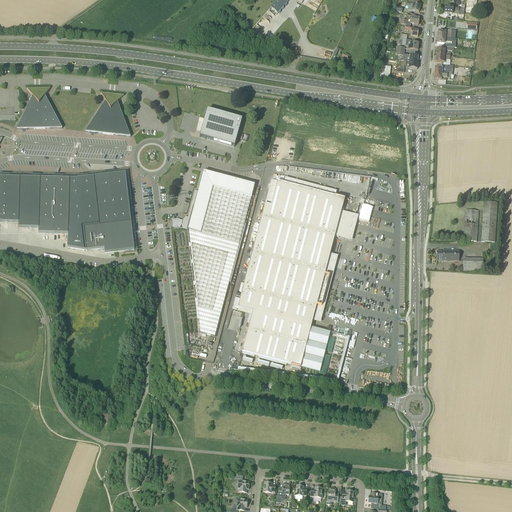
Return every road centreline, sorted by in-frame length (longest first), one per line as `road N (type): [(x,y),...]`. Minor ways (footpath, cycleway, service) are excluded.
road 1 (primary): [(417,98),(134,54),(0,46)]
road 2 (primary): [(0,59),(132,67),(414,111)]
road 3 (unclassified): [(404,404),(184,373),(175,359),(162,256)]
road 4 (unclassified): [(161,143),(168,117),(144,93),(0,82)]
road 5 (unclassified): [(0,242),(104,261),(162,256)]
road 6 (residential): [(253,511),(257,479),(267,473),(353,481),(360,511)]
road 7 (tertiary): [(416,395),(419,236)]
road 8 (unclassified): [(6,158),(136,163)]
road 9 (unclassified): [(137,149),(9,135)]
road 10 (tertiary): [(414,111),(419,236)]
road 11 (tertiary): [(419,236),(424,112)]
